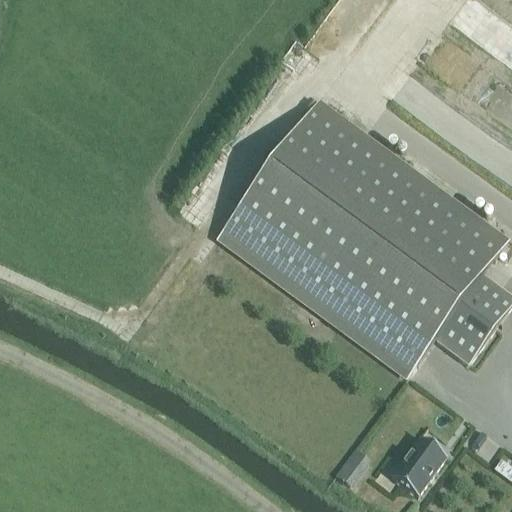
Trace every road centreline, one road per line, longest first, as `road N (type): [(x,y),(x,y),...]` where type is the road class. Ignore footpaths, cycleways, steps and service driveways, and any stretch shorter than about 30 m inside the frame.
road 1 (track): [(0,271),(128,331),(315,80),(511,217)]
road 2 (track): [(270,511),(110,403),(0,349)]
